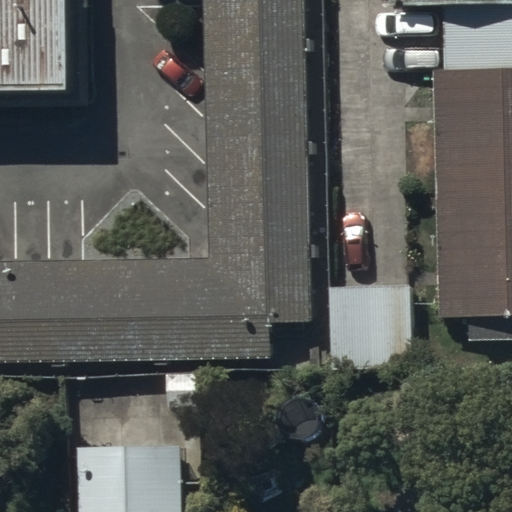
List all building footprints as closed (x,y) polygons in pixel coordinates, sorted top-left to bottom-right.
[(316,337),(308,0),(205,0),(211,270),(0,274),(0,374),(273,368),(273,338),(316,337)] [(0,0),(0,127),(94,127),(92,0),(0,0)] [(511,0),(441,0),(450,310),(511,308),(511,0)] [(409,269),(328,271),(331,353),(411,350),(409,269)] [(188,511),(187,439),(82,441),(83,511),(188,511)]
